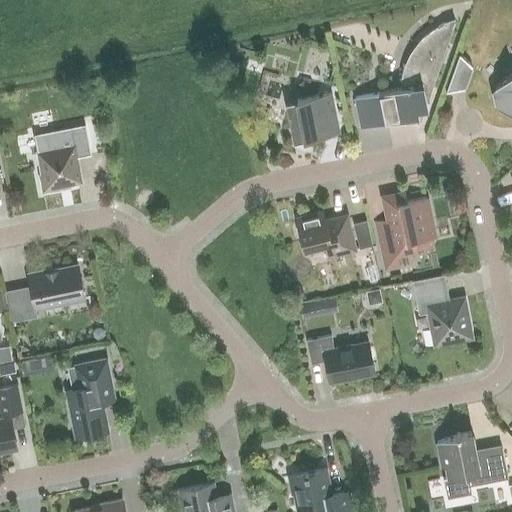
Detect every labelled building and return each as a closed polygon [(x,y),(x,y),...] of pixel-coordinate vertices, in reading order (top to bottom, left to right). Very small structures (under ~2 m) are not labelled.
[(420,122),(455,21),(454,21),(452,26),(444,23),(438,27),(426,36),(421,40),(417,45),(418,45),(415,49),(412,53),(410,58),(405,72),(405,77),(404,82),(404,88),(355,98),(361,128),(406,119),(412,115),(419,122),(420,122)] [(473,67),(462,53),(449,89),(466,86),(473,67)] [(511,112),(511,71),(495,86),(499,108),(511,112)] [(293,142),(338,132),(330,93),(285,102),(293,142)] [(85,124),(34,134),(37,152),(42,175),(39,175),(43,192),(59,189),(59,186),(82,182),(77,156),(90,154),(86,130),(85,124)] [(415,241),(434,237),(426,197),(407,201),(405,192),(383,197),(388,219),(377,222),(386,268),(399,266),(396,254),(417,250),(415,241)] [(322,211),(297,218),(298,224),(296,228),(298,236),(302,238),(304,249),(326,244),(329,256),(355,249),(347,214),(324,220),(322,211)] [(370,253),(356,256),(362,285),(376,282),(370,253)] [(31,290),(19,292),(24,319),(37,316),(35,308),(84,298),(78,265),(46,271),(46,269),(28,273),(30,286),(31,290)] [(434,345),(472,338),(464,297),(443,301),(441,289),(415,294),(419,314),(428,312),(434,345)] [(303,318),(338,311),(335,297),(300,305),(303,318)] [(330,382),(375,373),(368,342),(334,348),(331,335),(307,340),(311,363),(325,361),(330,382)] [(0,360),(12,358),(9,344),(0,345),(0,360)] [(79,388),(71,390),(66,391),(76,437),(108,430),(102,403),(115,401),(106,359),(74,365),(79,388)] [(12,429),(25,426),(17,384),(0,387),(0,417),(0,419),(0,418),(0,452),(16,449),(12,429)] [(457,435),(437,442),(442,467),(446,466),(448,478),(446,479),(449,495),(467,491),(466,486),(508,478),(502,448),(476,453),(472,432),(460,434),(460,433),(457,433),(457,435)] [(356,511),(352,490),(343,492),(332,494),(326,468),(288,476),(291,494),(294,494),(297,511),(313,509),(313,511),(356,511)] [(233,511),(230,494),(216,496),(213,482),(179,489),(183,511),(233,511)] [(447,495),(448,506),(473,503),(471,492),(447,495)] [(124,511),(122,499),(99,504),(99,505),(73,511),(124,511)]
